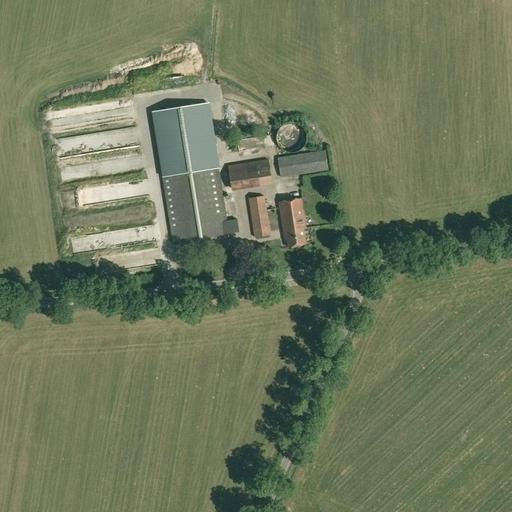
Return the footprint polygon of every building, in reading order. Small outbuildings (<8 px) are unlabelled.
[(156,83),(157,86),(163,85),(161,77),(149,80),(150,85),(156,83)] [(238,114),(236,103),(232,104),(236,127),(240,126),(237,115),(238,114)] [(153,112),(173,243),(239,232),(237,219),(227,221),(218,168),(208,104),(153,112)] [(277,138),(277,139),(277,141),(277,142),(278,143),(278,144),(279,146),(279,147),(280,148),(281,149),(282,150),(283,150),(284,151),(285,152),(286,152),(288,153),(289,153),(290,153),(293,153),(294,153),(295,153),(297,152),(298,152),(299,151),(300,151),(301,150),(302,149),(303,148),(304,147),(305,146),(305,145),(306,144),(306,142),(307,141),(307,140),(307,138),(307,137),(307,136),(306,135),(306,133),(306,132),(305,131),(304,130),(304,129),(303,128),(302,127),(301,126),(300,125),(298,124),(297,124),(296,124),(295,123),(293,123),(292,123),(291,123),(289,123),(288,123),(287,124),(286,124),(284,125),(283,126),(282,126),(281,127),(280,128),(279,129),(279,130),(278,132),(278,133),(277,134),(277,135),(277,137),(277,138)] [(260,148),(268,146),(266,139),(258,141),(260,148)] [(278,158),(281,177),(328,170),(325,151),(278,158)] [(138,158),(107,160),(108,174),(139,172),(138,158)] [(228,166),(232,188),(272,182),(269,160),(228,166)] [(249,198),(255,238),(270,235),(264,196),(249,198)] [(287,238),(289,248),(306,245),(304,229),(306,229),(301,198),(279,202),(285,238),(287,238)] [(164,266),(163,251),(130,253),(132,269),(164,266)]
